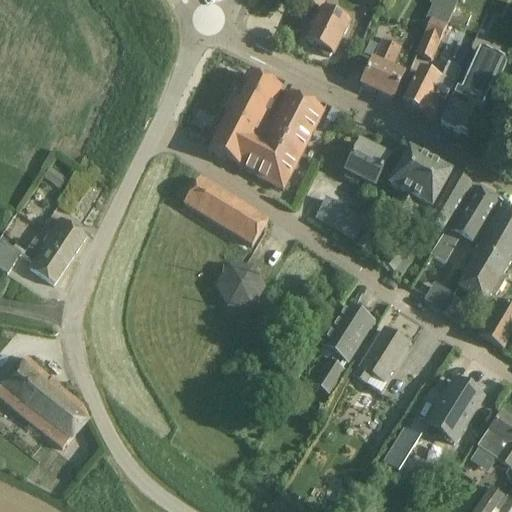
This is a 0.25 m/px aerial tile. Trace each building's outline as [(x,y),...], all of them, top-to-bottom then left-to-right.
[(320,12),(321,13),(327,0),(304,0),(303,3),(320,12)] [(360,0),(360,2),(373,9),(378,0),(360,0)] [(459,1),(457,0),(430,0),(428,7),(431,8),(425,21),(426,22),(416,44),(419,46),(414,57),(431,64),(459,1)] [(321,13),(320,12),(304,43),(321,51),(321,56),(328,60),(332,57),(334,58),(349,27),(321,13)] [(472,14),(467,25),(503,40),(507,30),(472,14)] [(400,52),(383,44),(374,65),(372,65),(362,89),(394,103),(404,79),(390,73),(400,52)] [(456,98),(440,127),(471,143),(486,114),(485,114),(496,88),(494,87),(504,65),(476,53),(456,98)] [(447,67),(441,81),(454,87),(460,73),(447,67)] [(436,124),(451,96),(455,88),(454,87),(441,81),(439,85),(419,75),(403,108),(436,124)] [(287,97),(286,97),(279,93),(280,92),(276,90),(277,88),(268,83),(266,86),(248,76),(208,154),(240,171),(256,140),(263,144),(266,138),(287,97)] [(287,97),(266,138),(301,157),(323,114),(287,95),(286,97),(287,97)] [(282,193),(301,157),(266,138),(263,144),(256,140),(240,171),(282,193)] [(389,161),(359,147),(346,175),(347,175),(344,181),(357,188),(360,182),(375,189),(389,161)] [(389,215),(400,221),(430,167),(409,155),(390,190),(400,196),(389,215)] [(450,178),(430,167),(400,221),(409,226),(420,207),(431,213),(450,178)] [(65,180),(49,170),(43,180),(59,190),(65,180)] [(471,189),(453,180),(426,227),(442,236),(471,189)] [(268,223),(199,181),(183,208),(252,250),(268,223)] [(460,239),(478,249),(479,250),(504,208),(474,191),(431,258),(444,266),(460,239)] [(316,224),(354,240),(363,218),(325,202),(316,224)] [(479,250),(478,249),(475,254),(478,255),(459,291),(485,307),(492,295),(496,297),(505,282),(501,279),(511,261),(511,212),(507,210),(504,208),(479,250)] [(86,240),(61,223),(43,250),(34,244),(22,261),(31,267),(28,271),(53,288),(86,240)] [(380,240),(367,231),(355,248),(367,257),(380,240)] [(19,258),(0,246),(0,274),(7,279),(19,258)] [(406,258),(394,249),(382,266),(394,275),(406,258)] [(254,270),(228,268),(214,290),(226,312),(251,313),(265,292),(254,270)] [(461,304),(452,299),(441,315),(450,321),(461,304)] [(511,339),(511,312),(497,303),(477,339),(503,354),(511,339)] [(372,326),(347,310),(321,351),(334,359),(330,366),(328,364),(313,388),(327,397),(342,373),(338,370),(342,364),(347,367),(372,326)] [(408,349),(384,334),(360,372),(361,372),(355,382),(365,388),(371,379),(384,387),(408,349)] [(84,408),(26,359),(0,390),(0,401),(62,454),(89,422),(84,408)] [(454,384),(425,430),(452,447),(481,401),(454,384)] [(511,422),(502,416),(479,450),(511,472),(511,470),(511,422)] [(405,433),(383,466),(397,475),(418,441),(405,433)] [(499,511),(506,501),(490,490),(474,511),(499,511)] [(499,511),(510,511),(511,509),(511,504),(506,501),(499,511)]
